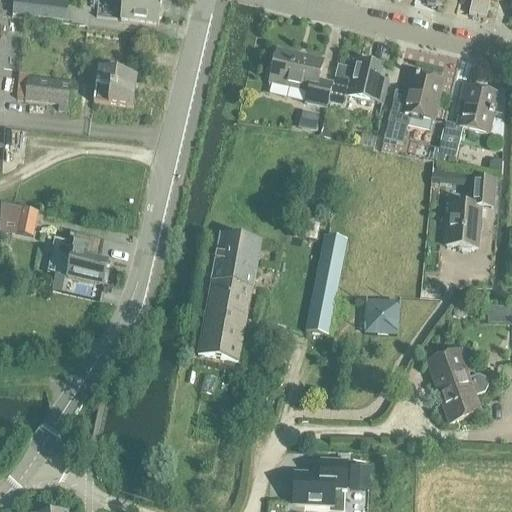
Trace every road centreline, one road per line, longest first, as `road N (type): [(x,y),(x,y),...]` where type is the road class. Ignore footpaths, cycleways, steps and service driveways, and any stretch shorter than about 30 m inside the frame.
road 1 (residential): [(27,468),(120,326),(208,0)]
road 2 (residential): [(285,0),(511,54)]
